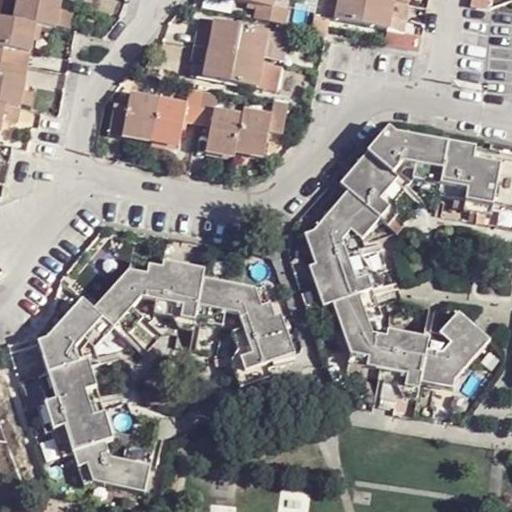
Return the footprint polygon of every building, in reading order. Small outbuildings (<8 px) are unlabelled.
[(54,32),(59,9),(51,4),(48,0),(16,0),(11,23),(0,21),(0,124),(13,126),(23,84),(12,81),(16,53),(29,56),(35,27),(54,32)] [(228,0),(228,4),(255,10),(251,26),(281,32),(285,13),(269,11),(271,0),(228,0)] [(361,0),(360,3),(337,0),(332,30),(384,41),(388,24),(401,26),(405,0),(361,0)] [(198,84),(217,86),(251,93),(263,38),(210,28),(208,41),(195,38),(190,64),(202,66),(198,84)] [(23,84),(29,56),(16,53),(12,81),(23,84)] [(258,161),(266,136),(268,125),(245,120),(251,93),(217,86),(215,105),(204,98),(202,97),(186,94),(184,107),(128,98),(126,109),(114,107),(109,138),(177,150),(180,134),(208,139),(206,155),(233,159),(234,156),(258,161)] [(266,136),(277,143),(283,136),(286,115),(270,112),(268,125),(266,136)] [(511,159),(381,135),(342,183),(337,189),(344,194),(310,235),(301,239),(312,269),(306,271),(319,310),(329,308),(347,357),(346,366),(377,371),(375,385),(400,389),(399,400),(414,402),(417,387),(450,393),(452,383),(486,343),(454,315),(436,337),(426,335),(425,339),(386,332),(388,321),(378,319),(371,294),(379,291),(373,276),(365,278),(357,255),(361,253),(358,245),(377,222),(385,227),(392,215),(408,190),(436,188),(435,203),(462,206),(460,215),(490,221),(491,210),(511,213),(511,159)] [(37,412),(46,437),(51,435),(60,461),(71,457),(81,490),(90,487),(145,499),(155,457),(135,452),(132,466),(108,461),(105,447),(112,444),(86,365),(96,362),(93,354),(110,333),(121,342),(136,327),(125,317),(137,302),(155,305),(153,316),(178,322),(176,333),(189,336),(193,325),(211,330),(215,315),(235,319),(240,331),(228,335),(236,362),(228,366),(233,378),(291,359),(278,318),(273,320),(263,290),(252,293),(201,283),(203,273),(162,264),(161,271),(129,266),(127,276),(91,312),(80,303),(44,345),(35,348),(45,380),(35,383),(43,409),(37,412)]
